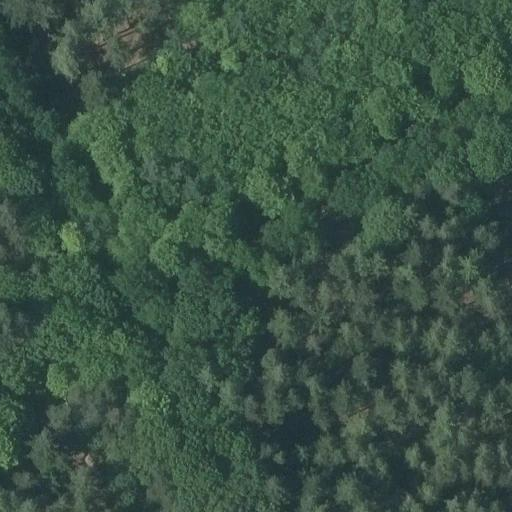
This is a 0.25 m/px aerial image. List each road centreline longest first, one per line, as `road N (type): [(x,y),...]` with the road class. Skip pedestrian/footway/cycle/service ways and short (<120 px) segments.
road 1 (track): [(146,348),(511,120)]
road 2 (track): [(127,307),(0,90)]
road 3 (track): [(244,511),(127,307)]
road 4 (track): [(0,420),(127,307)]
